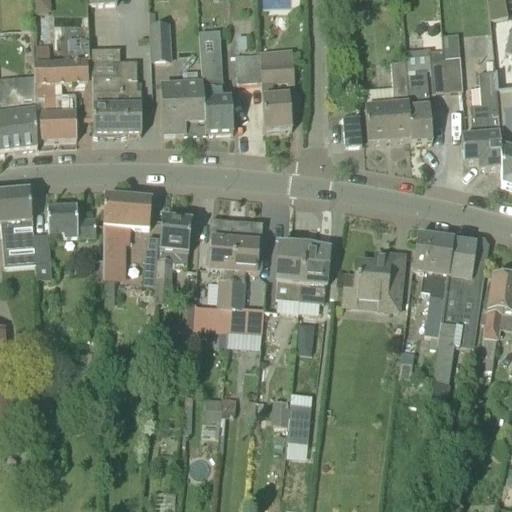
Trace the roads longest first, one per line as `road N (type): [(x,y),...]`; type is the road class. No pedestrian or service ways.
road 1 (tertiary): [(0,179),(143,173),(315,189)]
road 2 (tertiary): [(315,189),(511,228)]
road 3 (residential): [(315,189),(315,0)]
